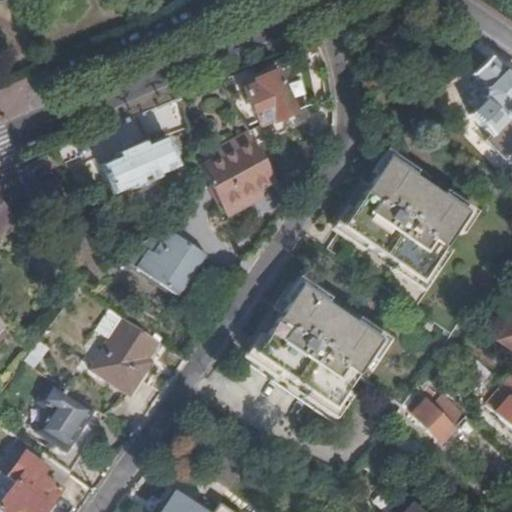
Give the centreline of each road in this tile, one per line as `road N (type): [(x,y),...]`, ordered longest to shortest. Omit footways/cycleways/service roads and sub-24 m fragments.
road 1 (residential): [(94,511),(326,183),(343,128),(330,0)]
road 2 (tertiary): [(0,145),(330,0)]
